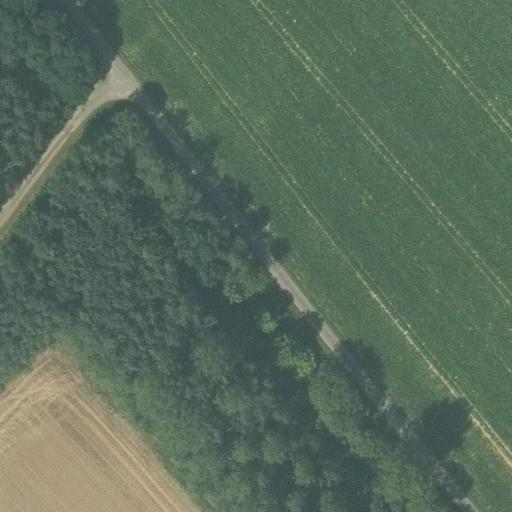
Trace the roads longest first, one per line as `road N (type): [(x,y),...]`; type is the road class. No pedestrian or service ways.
road 1 (track): [(59,0),(463,511)]
road 2 (track): [(115,74),(0,226)]
